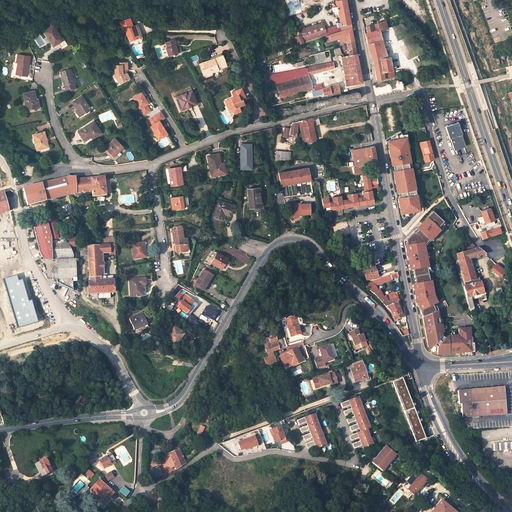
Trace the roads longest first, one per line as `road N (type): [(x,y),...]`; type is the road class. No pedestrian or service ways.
road 1 (residential): [(372,100),(421,366)]
road 2 (primary): [(511,214),(439,0)]
road 3 (secondary): [(265,255),(187,391),(154,412)]
road 4 (residential): [(418,89),(446,194),(475,241),(489,248)]
road 5 (tertiary): [(504,511),(461,461),(421,366)]
road 6 (residential): [(215,445),(368,384)]
road 7 (unclassified): [(61,325),(25,253),(12,187)]
road 8 (secondary): [(378,312),(310,245),(287,239),(265,255)]
road 9 (secondary): [(134,414),(0,429)]
